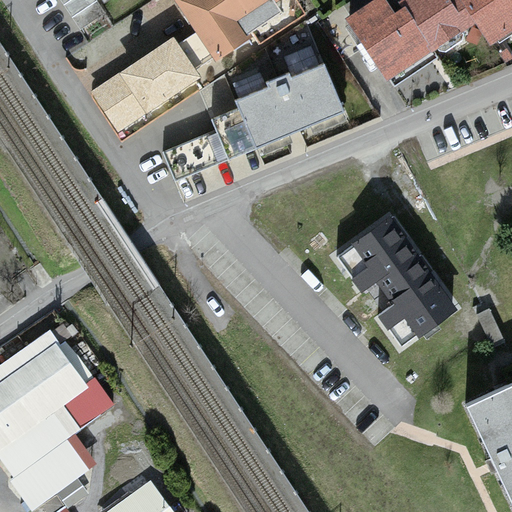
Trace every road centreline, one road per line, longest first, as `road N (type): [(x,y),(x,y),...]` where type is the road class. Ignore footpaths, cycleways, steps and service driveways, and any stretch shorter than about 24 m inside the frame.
road 1 (residential): [(159,229),(511,83)]
road 2 (residential): [(159,229),(11,0)]
road 3 (residential): [(0,335),(159,229)]
